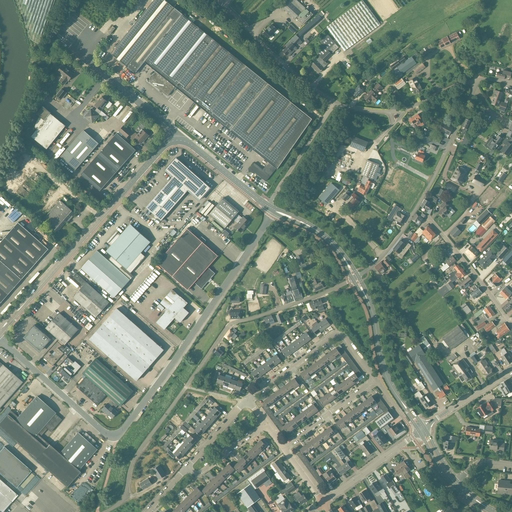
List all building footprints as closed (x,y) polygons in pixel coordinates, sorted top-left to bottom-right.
[(174,91),(177,88),(256,152),(294,105),(245,65),(182,14),(183,14),(174,7),(174,8),(164,0),(153,0),(111,54),(126,66),(135,73),(142,65),(144,62),(156,71),(148,81),(160,90),(159,91),(162,93),(163,92),(168,96),(173,90),(174,91)] [(287,0),(281,7),(294,19),(305,8),(296,0),(287,0)] [(363,0),(331,23),(326,27),(331,33),(340,46),(344,52),(349,48),(381,25),(363,0)] [(303,10),(300,14),(306,20),(311,14),(309,12),(308,13),(303,10)] [(266,29),(263,33),(269,39),(273,35),(272,35),(274,33),(276,35),(279,31),(277,29),(272,24),(267,30),(266,29)] [(304,28),(297,33),(301,37),(307,31),(304,28)] [(437,42),(441,48),(450,43),(451,44),(459,39),(456,32),(447,37),(447,36),(442,39),(437,42)] [(297,48),(295,46),(301,40),(296,35),(293,38),(293,37),(290,41),(285,46),(287,47),(283,52),(288,57),(297,48)] [(324,68),(327,64),(325,62),(332,55),(332,54),(339,47),(328,36),(320,43),(324,47),(317,54),(320,57),(316,60),(310,65),(318,73),(324,68)] [(500,50),(501,44),(495,42),(496,39),(494,38),(492,43),(495,44),(494,48),(500,50)] [(392,71),(399,80),(404,76),(403,75),(405,74),(404,73),(416,63),(411,57),(392,71)] [(397,61),(390,66),(393,70),(400,65),(397,61)] [(422,63),(413,70),(416,75),(426,68),(422,63)] [(59,81),(64,85),(68,80),(68,81),(74,74),(63,65),(57,72),(63,77),(59,81)] [(378,72),(376,70),(366,78),(369,80),(378,72)] [(496,78),(504,79),(504,77),(510,79),(511,72),(503,70),(502,73),(497,72),(496,78)] [(401,78),(393,85),(398,90),(406,84),(401,78)] [(419,84),(416,78),(408,81),(411,88),(411,87),(415,94),(419,92),(419,91),(422,90),(419,84)] [(379,97),(376,95),(382,88),(378,83),(371,90),(363,98),(368,102),(371,99),(374,102),(379,97)] [(359,85),(354,90),(353,89),(350,92),(356,98),(364,90),(362,88),(363,86),(361,84),(359,85)] [(67,93),(61,88),(56,95),(61,100),(67,93)] [(494,98),(492,104),(498,106),(499,107),(498,110),(504,112),(507,104),(499,101),(502,93),(496,91),(494,98)] [(108,102),(102,97),(95,106),(101,111),(105,106),(108,108),(112,104),(108,101),(108,102)] [(277,169),(303,132),(312,119),(294,105),(256,152),(270,163),(266,167),(266,166),(262,170),(254,163),(250,168),(266,181),(276,168),(277,169)] [(37,114),(40,117),(38,119),(37,121),(36,123),(35,125),(35,127),(35,129),(36,129),(37,129),(31,137),(47,149),(65,126),(50,113),(51,113),(43,106),(37,114)] [(99,115),(91,109),(84,117),(92,123),(99,115)] [(421,119),(418,114),(408,120),(410,123),(412,121),(414,124),(415,122),(417,125),(419,128),(424,125),(422,122),(421,119)] [(465,119),(462,126),(464,128),(461,134),(464,135),(467,129),(468,129),(469,127),(472,128),(474,123),(471,122),(471,121),(465,119)] [(478,129),(474,133),(478,136),(487,125),(482,121),(477,128),(478,129)] [(449,126),(445,125),(444,128),(437,124),(437,125),(430,122),(428,127),(441,133),(442,131),(445,132),(445,133),(449,135),(452,128),(449,126)] [(119,131),(127,138),(132,132),(124,126),(119,131)] [(76,170),(99,143),(84,130),(61,157),(76,170)] [(135,142),(137,139),(142,143),(149,135),(142,130),(138,135),(135,132),(130,138),(135,142)] [(420,134),(416,131),(412,135),(413,136),(412,137),(414,139),(415,138),(417,139),(420,134)] [(117,133),(99,154),(118,171),(136,150),(117,133)] [(420,139),(429,143),(431,139),(422,135),(420,139)] [(492,138),(487,145),(489,147),(494,150),(496,147),(502,139),(498,136),(495,140),(492,138)] [(354,137),(350,146),(364,151),(367,143),(354,137)] [(461,144),(466,146),(470,140),(464,137),(461,144)] [(501,151),(507,155),(508,154),(510,151),(511,148),(511,145),(509,143),(508,142),(510,139),(507,137),(502,143),(505,145),(504,146),(501,151)] [(420,150),(419,153),(418,153),(415,159),(422,162),(425,156),(421,154),(422,152),(420,150)] [(236,153),(235,156),(246,164),(248,162),(236,153)] [(118,171),(99,154),(81,174),(100,191),(118,171)] [(146,207),(161,221),(188,190),(199,200),(210,188),(176,158),(165,170),(173,177),(146,207)] [(367,160),(361,175),(363,176),(361,181),(362,182),(361,183),(358,189),(357,188),(356,190),(357,191),(366,196),(370,188),(372,189),(373,188),(375,185),(374,184),(372,183),(372,182),(368,180),(369,178),(373,180),(379,165),(367,160)] [(457,169),(452,179),(461,184),(463,180),(463,179),(468,171),(467,171),(466,170),(461,167),(459,170),(457,169)] [(504,173),(498,181),(501,183),(507,175),(504,173)] [(485,181),(476,176),(472,182),(482,187),(485,181)] [(319,198),(327,204),(339,190),(331,184),(319,198)] [(346,192),(346,193),(345,193),(341,198),(345,201),(350,196),(349,196),(352,193),(348,190),(346,192)] [(360,198),(354,193),(352,196),(354,197),(347,205),(352,210),(359,202),(357,200),(360,198)] [(233,219),(238,223),(235,227),(241,233),(246,227),(246,226),(249,222),(243,217),(242,218),(237,214),(239,211),(223,198),(209,215),(225,228),(233,219)] [(58,200),(42,220),(57,232),(73,212),(70,209),(58,200)] [(421,206),(428,210),(431,205),(428,204),(429,202),(425,200),(421,206)] [(438,213),(444,218),(447,215),(449,217),(455,212),(452,209),(450,211),(447,208),(449,206),(444,202),(440,206),(443,208),(438,213)] [(394,219),(397,221),(397,224),(402,226),(403,224),(407,217),(399,213),(402,209),(395,205),(387,218),(392,221),(394,219)] [(476,220),(481,225),(490,216),(492,213),(490,210),(487,213),(485,211),(476,220)] [(412,220),(416,222),(416,224),(419,225),(423,218),(421,217),(416,214),(412,220)] [(482,225),(487,230),(493,222),(489,218),(482,225)] [(0,242),(0,303),(48,249),(18,222),(0,242)] [(151,242),(147,239),(130,224),(120,235),(118,233),(109,243),(111,246),(106,251),(112,256),(108,260),(97,250),(81,268),(114,298),(130,280),(119,270),(123,266),(131,273),(145,257),(141,253),(151,242)] [(422,232),(423,233),(427,237),(424,240),(426,243),(429,240),(429,241),(430,241),(437,234),(429,225),(423,231),(422,232)] [(455,228),(450,233),(458,241),(463,236),(455,228)] [(192,233),(187,229),(157,263),(188,290),(194,282),(202,289),(211,278),(215,274),(208,267),(218,256),(192,233)] [(479,244),(476,247),(473,244),(465,252),(473,258),(476,255),(475,254),(478,252),(480,250),(481,252),(484,248),(485,249),(488,245),(488,244),(491,241),(497,234),(493,230),(491,232),(483,241),(480,244),(479,244)] [(418,236),(418,235),(414,233),(410,238),(414,242),(416,243),(420,238),(418,236)] [(400,240),(393,249),(394,249),(396,251),(399,253),(400,252),(402,254),(404,255),(406,252),(408,249),(411,246),(410,245),(407,242),(405,244),(400,240)] [(503,245),(502,247),(495,254),(497,255),(501,259),(509,251),(503,245)] [(485,268),(497,255),(495,254),(494,255),(489,250),(479,262),(485,268)] [(511,258),(511,250),(503,261),(507,264),(511,258)] [(296,257),(299,265),(305,263),(302,254),(296,257)] [(417,254),(410,259),(413,262),(419,257),(417,254)] [(440,255),(430,263),(435,268),(440,263),(444,259),(440,255)] [(444,266),(441,269),(443,272),(446,269),(456,261),(452,256),(445,261),(447,263),(444,266)] [(380,274),(383,272),(386,270),(382,265),(383,264),(381,262),(375,267),(380,274)] [(445,278),(441,280),(443,284),(447,281),(450,279),(451,278),(463,269),(459,264),(454,268),(455,270),(453,272),(453,271),(445,278)] [(451,278),(450,279),(452,282),(458,277),(459,279),(466,274),(463,269),(451,278)] [(109,302),(76,273),(73,277),(83,286),(73,298),(96,318),(109,302)] [(497,284),(502,279),(501,278),(500,279),(496,275),(495,274),(488,281),(494,288),(498,285),(497,284)] [(293,295),(295,300),(303,298),(300,289),(297,289),(296,285),(297,284),(295,277),(288,279),(292,291),(293,295)] [(465,287),(473,281),(469,277),(458,285),(461,289),(465,287)] [(317,284),(315,279),(311,281),(316,291),(324,287),(323,286),(325,285),(324,282),(322,283),(321,282),(317,284)] [(451,281),(439,290),(443,296),(455,286),(451,281)] [(500,293),(506,299),(511,293),(511,292),(506,286),(504,288),(504,289),(500,293)] [(474,299),(482,293),(478,288),(468,296),(470,299),(471,298),(472,299),(473,298),(474,299)] [(156,323),(164,330),(175,317),(180,322),(188,313),(183,308),(188,303),(180,296),(172,289),(160,303),(168,309),(156,323)] [(282,298),(281,298),(284,305),(287,303),(294,300),(292,294),(291,291),(286,293),(287,294),(285,295),(284,295),(282,296),(282,298)] [(316,300),(309,303),(312,311),(316,309),(315,306),(323,304),(321,299),(316,300)] [(511,299),(503,307),(507,312),(511,308),(511,299)] [(471,311),(465,303),(461,306),(467,314),(471,311)] [(490,318),(495,314),(489,306),(484,309),(486,313),(485,315),(488,319),(490,318)] [(90,339),(136,381),(163,350),(117,309),(90,339)] [(476,318),(483,312),(481,309),(474,315),(476,318)] [(240,311),(230,311),(230,319),(240,319),(240,311)] [(64,345),(78,330),(59,313),(45,328),(64,345)] [(274,321),(271,315),(264,318),(266,323),(269,322),(270,325),(275,323),(274,321)] [(319,324),(323,330),(330,325),(326,319),(319,324)] [(478,330),(486,324),(484,321),(476,327),(478,330)] [(484,328),(487,332),(495,326),(492,322),(484,328)] [(498,331),(496,332),(497,335),(496,336),(498,339),(501,336),(510,331),(505,324),(504,323),(501,325),(502,326),(497,330),(498,331)] [(323,330),(319,324),(312,329),(316,335),(323,330)] [(51,340),(34,325),(29,331),(30,332),(26,337),(28,339),(27,340),(40,351),(43,347),(44,348),(51,340)] [(467,337),(463,331),(462,331),(459,326),(458,325),(441,338),(451,350),(467,338),(467,337)] [(230,330),(224,337),(225,337),(229,340),(232,337),(234,339),(237,335),(234,334),(237,330),(234,328),(232,331),(230,330)] [(302,336),(306,342),(311,339),(307,332),(302,336)] [(306,342),(302,336),(297,340),(301,346),(306,342)] [(425,350),(430,346),(425,338),(420,342),(425,350)] [(301,346),(297,340),(291,343),(296,350),(301,346)] [(296,350),(291,343),(286,347),(291,353),(296,350)] [(44,358),(53,366),(64,353),(67,356),(71,350),(67,346),(65,349),(61,345),(58,348),(52,354),(49,352),(44,358)] [(434,390),(437,388),(439,391),(435,393),(439,399),(440,398),(440,399),(442,398),(442,397),(445,395),(444,392),(449,389),(445,383),(443,384),(423,354),(424,353),(419,345),(413,349),(408,352),(413,360),(414,359),(434,390)] [(291,353),(286,347),(281,351),(286,357),(291,353)] [(487,347),(480,352),(483,356),(490,351),(487,347)] [(223,352),(218,348),(214,353),(219,357),(223,352)] [(335,358),(340,354),(339,353),(338,351),(336,348),(331,352),(335,358)] [(504,355),(501,357),(506,365),(511,361),(511,360),(504,348),(501,350),(502,352),(504,355)] [(326,356),(330,362),(335,358),(331,352),(326,356)] [(449,363),(457,357),(454,353),(446,359),(449,363)] [(271,358),(276,364),(281,361),(276,354),(271,358)] [(326,356),(324,357),(321,359),(325,366),(330,362),(326,356)] [(106,395),(112,399),(116,403),(120,407),(134,391),(96,358),(82,373),(86,377),(77,387),(97,405),(106,395)] [(276,364),(271,358),(266,362),(271,368),(276,364)] [(321,359),(318,361),(316,363),(320,369),(325,366),(321,359)] [(452,368),(458,375),(462,382),(465,380),(466,382),(472,378),(469,374),(472,372),(470,369),(468,366),(463,360),(452,368)] [(482,361),(477,365),(486,378),(495,372),(492,368),(491,369),(487,363),(485,365),(482,361)] [(0,407),(22,382),(0,362),(0,407)] [(63,369),(60,373),(64,376),(64,375),(68,379),(73,374),(73,375),(81,366),(75,362),(72,365),(75,369),(73,371),(72,369),(71,370),(68,367),(67,368),(65,367),(63,369)] [(271,368),(266,362),(261,366),(266,372),(271,368)] [(320,369),(316,363),(311,367),(315,373),(320,369)] [(266,372),(261,366),(256,369),(261,375),(266,372)] [(311,367),(306,370),(310,377),(315,373),(311,367)] [(261,375),(256,369),(251,373),(256,379),(261,375)] [(306,370),(301,374),(305,381),(307,383),(309,381),(308,379),(310,377),(306,370)] [(353,371),(348,375),(350,377),(354,384),(360,380),(358,378),(356,376),(355,374),(353,371)] [(223,384),(225,377),(220,375),(220,373),(217,372),(214,379),(217,380),(217,382),(223,384)] [(225,377),(223,384),(228,386),(231,379),(225,377)] [(345,381),(349,387),(354,384),(350,377),(345,381)] [(231,379),(228,386),(234,389),(237,381),(231,379)] [(289,382),(294,389),(299,385),(294,379),(289,382)] [(501,384),(497,387),(499,390),(501,389),(505,396),(511,391),(511,388),(507,380),(501,383),(501,384)] [(237,381),(234,389),(240,391),(243,384),(237,381)] [(340,385),(344,391),(349,387),(345,381),(340,385)] [(284,386),(289,393),(294,389),(289,382),(284,386)] [(425,388),(421,382),(417,384),(421,390),(425,388)] [(338,383),(333,386),(335,388),(339,395),(342,393),(344,391),(340,385),(339,385),(338,383)] [(279,390),(284,396),(289,393),(284,386),(279,390)] [(310,393),(314,397),(317,394),(316,392),(320,389),(318,387),(310,393)] [(329,392),(334,399),(339,395),(335,388),(329,392)] [(274,394),(279,400),(284,396),(279,390),(274,394)] [(324,396),(329,402),(334,399),(329,392),(324,396)] [(426,409),(433,404),(426,394),(422,396),(419,392),(414,395),(417,400),(419,399),(426,409)] [(269,397),(274,404),(279,400),(274,394),(269,397)] [(319,400),(324,406),(329,402),(324,396),(319,400)] [(366,400),(371,406),(376,403),(375,401),(374,399),(372,396),(366,400)] [(78,470),(96,450),(77,433),(60,453),(40,436),(47,429),(51,432),(62,420),(55,414),(55,413),(36,397),(18,417),(11,411),(0,422),(0,427),(67,487),(80,472),(78,470)] [(274,404),(269,397),(264,401),(266,404),(268,406),(269,407),(274,404)] [(112,408),(116,403),(112,399),(108,404),(107,403),(102,410),(107,414),(112,418),(117,412),(112,408)] [(361,404),(366,410),(371,406),(366,400),(361,404)] [(308,408),(313,414),(318,411),(316,407),(318,406),(314,401),(312,403),(313,404),(308,408)] [(493,414),(491,411),(495,409),(490,401),(487,404),(487,405),(485,406),(484,404),(476,409),(479,412),(477,413),(479,415),(480,415),(482,417),(487,414),(489,416),(493,414)] [(356,407),(361,414),(366,410),(361,404),(356,407)] [(211,408),(208,410),(211,412),(217,417),(221,412),(219,411),(215,407),(213,410),(211,408)] [(351,411),(356,418),(361,414),(356,407),(351,411)] [(303,412),(308,418),(313,414),(308,408),(303,412)] [(385,434),(389,431),(393,436),(399,431),(395,425),(390,428),(388,424),(394,419),(388,410),(375,420),(385,434)] [(346,415),(351,421),(356,418),(351,411),(346,415)] [(207,417),(212,422),(217,417),(211,412),(207,417)] [(298,415),(303,422),(308,418),(303,412),(298,415)] [(293,419),(298,426),(303,422),(298,415),(293,419)] [(341,419),(346,425),(351,421),(346,415),(341,419)] [(191,426),(188,423),(191,419),(189,417),(183,424),(188,429),(191,426)] [(203,421),(208,426),(212,422),(207,417),(203,421)] [(288,423),(293,429),(298,426),(293,419),(288,423)] [(348,427),(346,425),(341,419),(336,422),(341,429),(344,427),(345,429),(348,427)] [(208,426),(203,421),(199,426),(198,426),(204,431),(208,426)] [(193,426),(196,428),(194,431),(200,436),(204,431),(198,426),(199,426),(195,423),(193,426)] [(293,429),(288,423),(283,426),(283,427),(285,429),(286,431),(288,433),(293,429)] [(176,431),(178,433),(182,429),(185,433),(188,430),(182,425),(176,431)] [(467,427),(466,434),(479,436),(480,432),(484,432),(485,425),(480,425),(479,429),(467,427)] [(325,431),(330,437),(335,433),(330,427),(325,431)] [(359,440),(365,435),(361,430),(355,435),(359,440)] [(330,437),(325,431),(320,434),(325,441),(330,437)] [(373,436),(380,446),(387,441),(380,431),(373,436)] [(325,441),(320,434),(315,438),(320,444),(325,441)] [(190,435),(188,438),(186,436),(184,438),(186,440),(192,445),(196,440),(190,435)] [(450,449),(451,449),(452,442),(455,443),(456,437),(447,435),(447,439),(448,439),(448,441),(445,441),(444,448),(446,448),(446,450),(446,451),(449,451),(450,451),(450,449)] [(320,444),(315,438),(310,442),(315,448),(320,444)] [(182,445),(188,450),(192,445),(186,440),(182,445)] [(261,440),(256,445),(264,452),(265,450),(263,449),(266,446),(261,440)] [(504,444),(498,443),(498,441),(490,440),(489,449),(494,450),(503,451),(504,444)] [(168,441),(162,447),(168,452),(170,450),(167,447),(170,443),(168,441)] [(315,448),(310,442),(305,446),(310,452),(315,448)] [(367,456),(373,451),(366,442),(360,446),(367,456)] [(178,449),(184,455),(188,450),(182,445),(178,449)] [(256,445),(252,449),(257,455),(261,450),(263,452),(264,452),(256,445)] [(310,452),(305,446),(300,449),(301,451),(303,453),(305,456),(310,452)] [(347,462),(344,464),(341,460),(346,456),(339,446),(331,452),(335,457),(346,471),(351,468),(347,462)] [(4,447),(0,451),(0,473),(16,488),(19,485),(30,472),(31,471),(4,447)] [(178,449),(174,454),(173,454),(174,455),(179,459),(184,455),(178,449)] [(247,453),(253,459),(257,455),(252,449),(247,453)] [(243,458),(248,463),(253,459),(247,453),(243,458)] [(335,457),(333,459),(336,463),(338,466),(335,467),(337,470),(341,475),(346,471),(335,457)] [(238,462),(244,468),(248,463),(243,458),(238,462)] [(277,460),(272,464),(277,472),(274,474),(279,480),(282,478),(284,481),(286,483),(289,480),(287,478),(290,476),(286,472),(287,471),(284,467),(283,468),(283,467),(277,460)] [(404,461),(399,465),(403,470),(405,473),(407,472),(410,470),(408,467),(404,461)] [(244,468),(238,462),(234,467),(239,472),(244,468)] [(224,468),(230,474),(234,470),(229,464),(224,468)] [(159,480),(166,475),(159,465),(153,469),(159,480)] [(403,470),(399,465),(394,468),(398,474),(403,470)] [(220,473),(225,478),(230,474),(224,468),(220,473)] [(263,468),(247,480),(254,489),(256,488),(257,488),(270,479),(264,472),(265,471),(263,468)] [(331,469),(324,475),(326,478),(330,483),(336,478),(332,474),(333,473),(331,469)] [(215,477),(221,483),(225,478),(220,473),(215,477)] [(381,477),(381,478),(385,484),(386,484),(390,488),(392,487),(396,493),(397,492),(399,491),(398,490),(395,485),(395,484),(392,480),(392,479),(390,476),(389,478),(386,474),(384,476),(383,475),(381,477)] [(211,481),(216,487),(221,483),(215,477),(211,481)] [(144,489),(152,484),(148,478),(140,484),(144,489)] [(0,511),(2,511),(12,502),(18,495),(0,479),(0,511)] [(247,480),(234,489),(237,494),(250,511),(257,511),(252,504),(260,499),(260,498),(254,489),(247,480)] [(511,494),(511,484),(508,484),(508,481),(499,480),(498,493),(511,494)] [(206,486),(212,491),(216,487),(211,481),(206,486)] [(282,488),(279,490),(282,494),(284,492),(293,485),(291,482),(282,488)] [(371,485),(370,486),(375,493),(378,496),(381,494),(384,498),(387,496),(384,491),(385,491),(380,484),(378,486),(376,482),(373,484),(372,483),(370,485),(371,485)] [(293,485),(286,490),(289,493),(289,494),(296,489),(293,485)] [(212,491),(206,486),(202,490),(207,496),(212,491)] [(192,492),(198,498),(202,493),(197,487),(192,492)] [(369,502),(372,500),(368,494),(368,495),(365,490),(359,494),(364,502),(367,499),(369,502)] [(301,491),(293,497),(296,501),(298,500),(301,504),(307,500),(304,495),(303,495),(301,491)] [(188,496),(193,502),(198,498),(192,492),(188,496)] [(183,501),(189,506),(193,502),(188,496),(183,501)] [(281,509),(283,511),(290,511),(294,510),(289,503),(288,503),(285,499),(282,496),(276,501),(278,504),(281,508),(281,509)] [(354,498),(349,501),(354,508),(356,506),(359,510),(360,511),(365,511),(362,507),(363,507),(359,500),(357,501),(354,498)] [(179,505),(184,511),(189,506),(183,501),(179,505)] [(387,511),(382,502),(377,505),(380,511),(387,511)]
